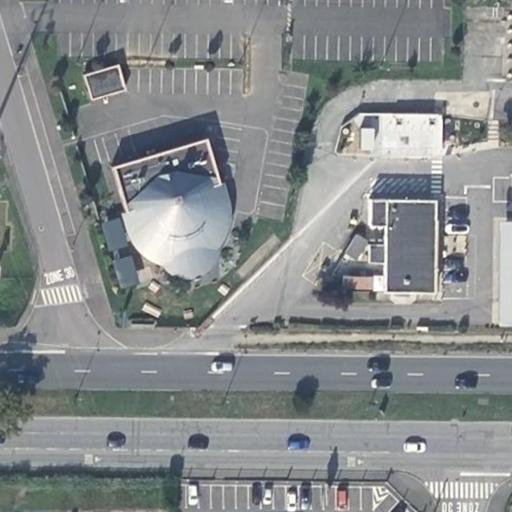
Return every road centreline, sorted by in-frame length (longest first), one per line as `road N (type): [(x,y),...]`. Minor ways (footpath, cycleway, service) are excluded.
road 1 (primary): [(0,435),(457,438)]
road 2 (primary): [(511,376),(67,371)]
road 3 (unclassified): [(0,69),(57,269),(67,371)]
